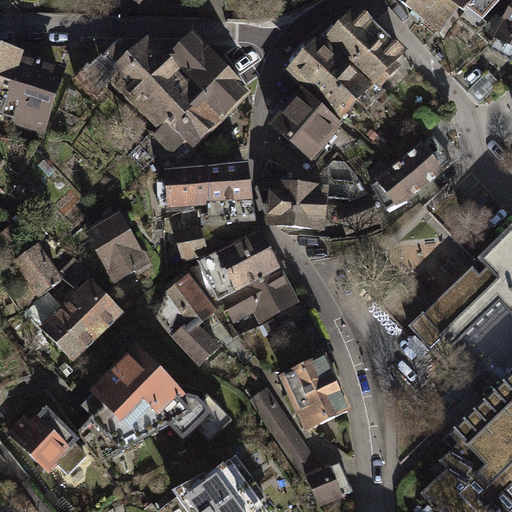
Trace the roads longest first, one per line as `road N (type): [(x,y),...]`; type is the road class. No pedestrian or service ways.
road 1 (residential): [(369,511),(365,428),(341,343),(309,274),(261,223),(261,107),(287,40)]
road 2 (residential): [(287,40),(195,28),(0,24)]
road 3 (residential): [(372,0),(441,74),(462,103),(475,156),(511,192)]
